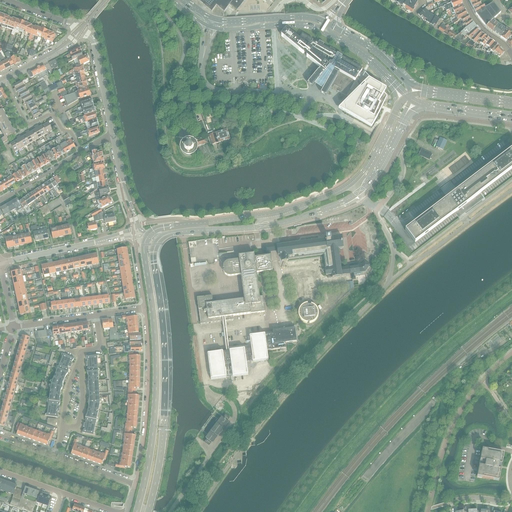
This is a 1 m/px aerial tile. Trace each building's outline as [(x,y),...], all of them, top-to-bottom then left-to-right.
[(197,0),(211,12),(216,6),(224,12),(227,8),(231,3),(236,7),(238,4),(241,0),(197,0)] [(387,0),(411,15),(417,4),(416,4),(417,2),(416,1),(415,0),(414,0),(387,0)] [(451,3),(444,5),(444,6),(446,11),(453,8),(462,4),(460,0),(457,0),(450,3),(451,3)] [(479,1),(471,5),(473,10),(475,13),(481,10),(485,8),(487,7),(485,4),(483,5),(481,5),(479,1)] [(487,7),(485,8),(487,12),(489,15),(497,8),(493,3),(487,7)] [(453,8),(446,11),(447,13),(450,11),(451,15),(454,14),(455,15),(465,10),(462,4),(453,8)] [(418,14),(423,20),(429,13),(424,8),(418,14)] [(487,12),(484,14),(487,18),(489,17),(492,21),(493,19),(494,18),(495,18),(501,12),(497,8),(489,15),(487,12)] [(454,14),(451,15),(452,17),(455,16),(457,19),(452,21),(454,24),(458,21),(459,20),(467,15),(465,10),(455,15),(454,14)] [(481,10),(475,13),(486,27),(492,21),(489,17),(487,18),(484,14),(481,10)] [(429,13),(423,20),(429,23),(434,15),(429,13)] [(1,25),(1,26),(7,28),(11,18),(9,18),(9,17),(5,15),(2,23),(1,25)] [(434,15),(429,23),(435,27),(440,19),(434,15)] [(467,15),(459,20),(460,22),(459,23),(460,25),(462,24),(470,19),(467,15)] [(11,18),(7,28),(13,30),(17,20),(13,18),(13,19),(11,18)] [(19,29),(23,20),(19,19),(19,20),(17,20),(13,30),(11,34),(14,35),(15,32),(18,33),(18,31),(19,29)] [(462,24),(460,25),(460,26),(461,28),(463,26),(465,29),(467,28),(473,24),(470,19),(462,24)] [(493,19),(492,21),(486,27),(492,32),(500,37),(506,29),(498,24),(493,19)] [(19,29),(18,31),(22,33),(21,37),(23,38),(24,35),(25,32),(28,24),(26,23),(27,22),(23,20),(19,29)] [(30,34),(33,27),(32,26),(32,25),(28,24),(25,32),(24,35),(29,37),(30,34)] [(438,29),(443,32),(447,27),(441,24),(438,29)] [(457,35),(453,39),(459,42),(476,28),(473,24),(467,28),(465,29),(459,34),(459,33),(457,35)] [(31,40),(33,35),(36,36),(39,28),(35,26),(35,27),(33,27),(30,34),(29,37),(28,39),(31,40)] [(39,28),(36,36),(35,40),(37,40),(39,37),(38,37),(38,36),(42,37),(45,28),(41,27),(41,28),(39,28)] [(45,28),(42,37),(44,38),(44,39),(42,45),(45,46),(46,42),(47,40),(50,32),(48,31),(49,30),(45,28)] [(476,28),(459,42),(465,45),(471,40),(474,36),(479,31),(476,28)] [(511,33),(506,29),(500,37),(506,41),(511,35),(511,33)] [(300,41),(299,40),(287,30),(285,32),(283,34),(282,34),(282,35),(281,36),(303,53),(304,53),(304,52),(306,50),(307,51),(310,53),(308,55),(307,55),(307,56),(306,56),(308,57),(321,68),(313,78),(318,82),(319,81),(320,82),(319,82),(319,83),(319,84),(320,84),(320,85),(321,85),(322,85),(323,84),(324,85),(323,86),(329,89),(330,87),(331,86),(339,72),(343,74),(349,78),(355,81),(358,76),(359,74),(361,71),(362,70),(362,69),(316,43),(315,43),(315,44),(315,45),(311,42),(312,41),(312,40),(304,35),(300,41)] [(451,32),(447,35),(453,39),(457,35),(454,33),(454,32),(452,30),(451,31),(451,32)] [(471,40),(465,45),(471,48),(474,48),(475,47),(473,45),(476,42),(483,34),(479,31),(474,36),(471,40)] [(47,40),(46,42),(49,43),(49,44),(51,44),(52,42),(55,35),(53,34),(54,33),(50,32),(47,40)] [(483,34),(476,42),(479,44),(480,43),(486,36),(483,34)] [(486,36),(480,43),(483,46),(485,44),(490,39),(486,36)] [(485,44),(483,46),(487,49),(489,47),(490,48),(495,43),(490,39),(485,44)] [(495,43),(490,48),(490,49),(489,48),(487,52),(488,52),(490,53),(491,51),(493,53),(495,50),(499,46),(495,43)] [(69,55),(66,56),(66,55),(64,56),(65,59),(71,56),(81,51),(79,46),(68,52),(69,55)] [(493,53),(492,53),(497,55),(498,56),(499,57),(500,57),(504,53),(499,46),(495,50),(493,53)] [(8,51),(4,54),(7,59),(8,60),(10,65),(11,66),(14,64),(15,65),(21,62),(19,58),(17,58),(16,55),(13,57),(12,55),(10,56),(8,51)] [(81,51),(71,56),(72,58),(68,60),(69,62),(74,60),(76,59),(83,56),(81,51)] [(0,58),(2,62),(5,69),(11,66),(10,65),(8,60),(7,59),(5,61),(1,54),(0,54),(0,58)] [(78,65),(76,66),(76,68),(79,67),(83,66),(84,66),(83,64),(90,61),(87,55),(83,56),(76,59),(78,63),(80,62),(80,64),(78,65)] [(46,70),(44,65),(41,66),(40,66),(37,67),(37,68),(31,71),(30,70),(28,71),(28,73),(31,78),(34,76),(34,77),(36,77),(38,80),(43,77),(49,75),(46,70)] [(72,73),(73,75),(76,74),(84,71),(83,66),(79,67),(76,68),(74,69),(74,70),(68,72),(69,74),(72,73)] [(71,78),(71,81),(77,79),(85,77),(84,71),(76,74),(73,75),(74,78),(71,78)] [(365,72),(363,76),(359,74),(358,76),(358,77),(347,97),(349,98),(350,98),(347,104),(344,109),(371,124),(387,95),(365,72)] [(77,79),(71,81),(72,83),(75,82),(76,85),(78,85),(86,82),(85,77),(77,79)] [(318,82),(313,78),(309,82),(315,86),(318,82)] [(13,89),(14,91),(24,85),(22,81),(14,85),(15,88),(13,89)] [(61,82),(49,88),(43,91),(45,94),(57,89),(64,87),(61,82)] [(78,85),(76,85),(76,88),(74,89),(74,92),(88,88),(86,82),(78,85)] [(24,85),(14,91),(15,93),(17,92),(18,95),(19,94),(27,90),(24,85)] [(5,99),(6,102),(9,100),(8,98),(2,87),(0,88),(0,97),(2,96),(4,100),(5,99)] [(61,92),(63,97),(65,97),(68,106),(78,100),(78,99),(80,98),(80,99),(91,95),(90,94),(89,90),(88,88),(80,91),(68,95),(65,90),(61,92)] [(19,94),(21,97),(19,98),(20,100),(30,94),(28,89),(27,90),(19,94)] [(30,94),(20,100),(21,101),(23,100),(24,103),(32,99),(30,94)] [(24,103),(23,104),(24,105),(26,105),(27,108),(36,103),(33,98),(33,99),(32,99),(24,103)] [(78,108),(78,109),(79,111),(93,106),(92,99),(81,103),(82,107),(81,108),(81,107),(78,108)] [(36,103),(27,108),(29,110),(27,111),(28,113),(31,112),(38,108),(36,103)] [(78,111),(75,112),(76,114),(81,112),(81,113),(83,112),(85,116),(95,112),(93,106),(79,111),(78,111)] [(38,108),(31,112),(32,114),(31,114),(33,118),(41,114),(42,114),(41,112),(43,111),(42,109),(40,110),(38,108)] [(95,112),(85,116),(78,118),(79,120),(82,119),(83,123),(85,122),(97,119),(95,112)] [(6,115),(0,118),(0,126),(1,126),(0,126),(9,121),(6,115)] [(97,119),(85,122),(88,130),(98,127),(97,119)] [(3,130),(0,131),(0,133),(4,132),(12,127),(9,121),(0,126),(1,126),(3,130)] [(45,123),(42,126),(47,134),(48,133),(49,135),(51,134),(50,132),(53,130),(48,123),(46,124),(45,123)] [(38,125),(36,126),(42,136),(47,134),(42,126),(42,125),(39,127),(38,125)] [(35,129),(33,131),(37,139),(42,136),(36,126),(34,127),(35,129)] [(6,136),(1,139),(3,143),(8,140),(7,138),(15,134),(12,127),(4,132),(6,136)] [(88,130),(82,132),(76,134),(78,138),(82,136),(83,134),(87,133),(89,136),(99,133),(100,132),(98,127),(88,130)] [(227,129),(216,133),(218,142),(230,139),(227,129)] [(29,130),(27,131),(33,142),(37,139),(33,131),(30,132),(29,130)] [(26,134),(24,136),(29,144),(33,142),(27,131),(25,132),(26,134)] [(209,135),(209,136),(212,144),(218,142),(216,133),(209,135)] [(69,140),(66,142),(70,150),(76,147),(75,146),(69,135),(68,134),(66,135),(67,139),(68,138),(69,140)] [(20,136),(18,137),(24,147),(29,144),(24,136),(21,138),(20,136)] [(60,136),(57,138),(59,142),(65,153),(70,150),(66,142),(62,144),(59,140),(60,137),(60,136)] [(17,140),(15,141),(20,149),(24,147),(18,137),(16,138),(17,140)] [(436,146),(443,150),(447,140),(440,137),(436,146)] [(55,147),(55,148),(60,156),(65,153),(59,142),(57,138),(55,139),(58,146),(56,147),(56,146),(55,147)] [(203,138),(193,142),(192,141),(191,141),(190,140),(189,140),(188,140),(187,141),(186,141),(185,142),(184,142),(183,143),(183,144),(182,145),(182,146),(182,147),(182,148),(182,149),(183,150),(183,151),(184,152),(185,153),(186,153),(187,154),(188,154),(189,154),(190,154),(191,154),(192,154),(193,153),(194,152),(195,151),(195,150),(200,148),(199,147),(200,147),(200,146),(205,144),(204,144),(208,143),(206,138),(203,139),(203,138)] [(20,149),(15,141),(10,144),(8,145),(9,147),(11,146),(15,152),(20,149)] [(53,149),(50,145),(48,146),(51,150),(56,159),(60,156),(55,148),(53,149)] [(453,194),(405,230),(415,243),(453,214),(460,209),(463,206),(511,168),(511,148),(472,179),(453,194)] [(431,156),(432,154),(421,149),(420,151),(419,150),(418,153),(419,153),(418,155),(429,160),(430,158),(431,159),(432,156),(431,156)] [(51,150),(46,153),(50,162),(56,159),(51,150)] [(103,161),(104,160),(104,158),(103,159),(101,151),(100,152),(100,150),(92,152),(92,153),(90,154),(91,160),(93,160),(93,164),(103,162),(103,161)] [(31,153),(29,154),(33,161),(31,162),(31,163),(36,170),(36,171),(40,168),(35,160),(34,158),(31,153)] [(46,153),(40,157),(45,165),(50,162),(46,153)] [(40,157),(35,160),(40,168),(45,165),(40,157)] [(26,160),(24,161),(26,165),(31,173),(36,171),(36,170),(31,163),(29,164),(26,160)] [(12,165),(13,167),(16,173),(21,180),(26,177),(21,168),(22,170),(19,171),(14,163),(12,165)] [(89,173),(92,172),(94,172),(94,171),(105,169),(104,166),(105,166),(105,164),(104,164),(104,163),(93,165),(94,169),(90,170),(90,171),(89,171),(89,173)] [(21,168),(26,177),(31,173),(26,165),(21,168)] [(94,172),(92,172),(93,176),(91,177),(92,179),(96,178),(95,177),(106,175),(105,169),(94,171),(94,172)] [(8,175),(6,176),(7,178),(6,179),(10,186),(16,183),(12,176),(11,174),(10,172),(8,170),(6,171),(8,175)] [(12,171),(10,172),(11,174),(12,176),(16,183),(21,180),(16,173),(14,174),(12,171)] [(96,178),(92,179),(93,184),(97,184),(97,183),(107,181),(106,175),(95,177),(96,178)] [(53,178),(49,181),(53,188),(55,191),(58,189),(60,192),(62,191),(57,184),(60,182),(56,176),(55,176),(53,178)] [(10,186),(6,179),(2,182),(6,188),(10,186)] [(49,181),(44,184),(50,192),(52,191),(56,197),(58,196),(55,191),(53,188),(49,181)] [(97,184),(93,184),(94,188),(94,189),(88,192),(90,194),(95,191),(98,189),(99,189),(108,187),(107,181),(97,183),(97,184)] [(44,184),(40,187),(45,194),(47,192),(51,198),(50,199),(52,200),(54,198),(51,194),(50,192),(44,184)] [(40,187),(36,189),(43,200),(45,203),(47,202),(42,195),(45,194),(40,187)] [(108,187),(99,189),(100,192),(95,194),(96,196),(100,195),(101,198),(110,193),(108,187)] [(36,189),(31,192),(36,199),(38,198),(39,199),(40,199),(41,201),(43,200),(36,189)] [(31,192),(27,195),(32,202),(34,201),(37,205),(39,203),(36,199),(31,192)] [(64,193),(61,195),(64,201),(69,198),(66,192),(64,193)] [(27,195),(23,198),(28,205),(30,204),(33,208),(33,207),(35,210),(37,209),(32,202),(27,195)] [(111,202),(112,201),(112,199),(110,199),(108,196),(94,204),(95,206),(98,204),(97,204),(98,203),(99,205),(100,204),(102,208),(112,203),(111,202)] [(23,198),(19,201),(21,205),(24,208),(28,205),(23,198)] [(69,198),(64,201),(67,206),(72,203),(69,198)] [(17,199),(11,202),(15,209),(21,205),(19,201),(17,199)] [(11,202),(6,205),(10,212),(15,209),(11,202)] [(10,212),(6,205),(0,208),(4,215),(10,212)] [(113,222),(116,221),(114,214),(106,216),(105,211),(98,214),(99,221),(103,220),(103,218),(104,218),(106,224),(109,223),(109,224),(113,223),(113,222)] [(93,217),(87,220),(89,222),(89,224),(88,224),(89,231),(97,229),(96,222),(95,223),(95,221),(98,221),(97,215),(93,217)] [(39,226),(36,227),(36,225),(31,226),(32,231),(33,231),(35,241),(42,240),(39,228),(39,226)] [(69,225),(63,226),(65,236),(71,234),(69,225)] [(46,226),(39,228),(42,240),(49,238),(46,226)] [(63,226),(57,227),(59,237),(65,236),(63,226)] [(59,237),(57,227),(51,228),(53,238),(59,237)] [(30,233),(24,234),(26,244),(32,243),(30,233)] [(24,234),(18,236),(20,245),(26,244),(24,234)] [(18,236),(11,237),(13,247),(20,245),(18,236)] [(340,268),(338,254),(338,249),(343,248),(343,246),(343,247),(341,238),(342,238),(342,236),(330,238),(330,237),(329,237),(329,238),(327,238),(325,238),(326,239),(280,245),(280,244),(277,244),(278,251),(278,255),(281,255),(282,261),(289,260),(324,255),(325,268),(324,268),(325,276),(331,275),(332,278),(341,276),(341,274),(348,274),(351,273),(352,279),(355,279),(355,276),(362,275),(362,272),(365,272),(369,266),(368,265),(369,264),(366,262),(365,263),(364,262),(362,265),(361,264),(354,265),(354,266),(348,267),(340,268)] [(13,247),(11,237),(5,238),(7,248),(13,247)] [(273,245),(269,245),(263,246),(264,256),(270,255),(270,252),(274,251),(278,251),(277,244),(273,245)] [(117,249),(118,256),(128,254),(127,248),(117,249)] [(97,253),(90,255),(93,265),(99,263),(97,256),(97,253)] [(260,257),(254,257),(254,253),(238,255),(239,259),(228,261),(227,261),(226,262),(225,262),(224,263),(223,264),(223,266),(223,267),(223,268),(223,271),(223,272),(224,273),(225,274),(226,275),(227,276),(228,276),(229,277),(230,276),(241,275),(242,283),(243,283),(244,283),(245,290),(244,290),(243,291),(244,299),(213,303),(212,296),(197,298),(200,323),(200,324),(201,324),(219,321),(222,321),(233,320),(233,319),(234,319),(233,316),(265,312),(265,311),(263,297),(263,296),(260,297),(257,273),(263,272),(272,271),(273,271),(270,255),(264,256),(260,257)] [(90,255),(84,256),(86,266),(93,265),(90,255)] [(84,256),(78,257),(80,267),(86,266),(84,256)] [(78,257),(72,259),(74,269),(80,267),(78,257)] [(72,259),(66,260),(68,270),(74,269),(72,259)] [(66,260),(60,261),(62,271),(68,270),(66,260)] [(60,261),(54,263),(56,273),(62,271),(60,261)] [(54,263),(48,264),(50,274),(56,273),(54,263)] [(50,274),(48,264),(41,265),(44,275),(50,274)] [(11,272),(13,278),(22,276),(21,270),(11,272)] [(22,276),(13,278),(14,284),(24,282),(22,276)] [(24,282),(14,284),(15,290),(25,288),(24,282)] [(25,288),(15,290),(17,297),(26,294),(25,288)] [(134,291),(124,293),(125,301),(130,300),(130,299),(135,298),(134,291)] [(26,294),(17,297),(18,303),(28,301),(26,294)] [(28,301),(18,303),(19,309),(29,307),(28,301)] [(306,322),(308,323),(310,323),(312,322),(314,321),(315,320),(317,319),(318,317),(319,316),(319,314),(319,312),(319,310),(318,308),(317,306),(316,305),(314,303),(313,302),(311,302),(309,302),(306,302),(304,303),(303,304),(301,305),(300,307),(299,309),(298,311),(298,313),(298,315),(299,317),(300,319),(302,320),(304,321),(306,322)] [(29,307),(19,309),(21,315),(30,313),(29,307)] [(109,332),(109,336),(117,335),(119,335),(118,333),(117,333),(116,327),(113,327),(112,319),(108,320),(108,319),(102,320),(103,329),(110,328),(110,331),(109,332)] [(52,329),(49,330),(50,337),(54,337),(53,335),(57,334),(57,337),(60,337),(59,335),(58,326),(52,327),(52,329)] [(223,351),(207,353),(211,380),(248,375),(247,363),(253,362),(268,360),(267,351),(286,348),(285,343),(297,342),(295,328),(272,331),(273,333),(265,334),(249,336),(251,344),(244,345),(245,348),(226,351),(226,348),(222,348),(223,351)] [(13,396),(29,338),(22,336),(8,386),(0,415),(0,425),(4,427),(13,396)] [(129,353),(129,364),(130,364),(140,364),(140,356),(136,356),(136,353),(129,353)] [(64,354),(58,368),(68,373),(69,369),(68,369),(69,369),(67,368),(70,361),(72,362),(72,361),(74,359),(74,358),(64,354)] [(86,356),(87,360),(89,360),(89,368),(88,368),(87,368),(87,372),(98,371),(97,355),(86,356)] [(113,359),(120,357),(119,355),(110,357),(111,365),(113,365),(113,359)] [(130,364),(129,372),(140,372),(140,364),(130,364)] [(52,383),(51,384),(63,387),(63,384),(62,383),(66,375),(68,373),(58,368),(52,383)] [(98,371),(87,372),(88,375),(88,384),(88,387),(99,387),(98,371)] [(129,372),(129,380),(140,380),(140,372),(129,372)] [(140,380),(129,380),(128,380),(128,391),(135,391),(135,389),(139,389),(140,380)] [(123,391),(123,388),(116,387),(115,381),(113,381),(114,390),(123,391)] [(51,385),(49,401),(60,402),(60,399),(61,390),(63,387),(51,384),(51,385)] [(99,387),(88,387),(89,390),(89,399),(88,402),(100,403),(100,402),(99,387)] [(124,395),(124,392),(114,392),(115,400),(118,400),(117,394),(124,395)] [(128,392),(127,403),(128,403),(138,404),(139,395),(135,395),(135,392),(128,392)] [(49,401),(47,416),(58,417),(58,414),(58,413),(56,413),(57,406),(59,406),(59,405),(60,402),(49,401)] [(85,417),(96,420),(100,405),(100,403),(88,402),(89,406),(87,414),(85,417)] [(128,403),(127,411),(138,412),(138,404),(128,403)] [(127,411),(127,419),(137,420),(138,412),(127,411)] [(207,439),(204,442),(209,446),(211,442),(213,443),(219,435),(220,436),(223,431),(222,431),(229,422),(227,421),(230,418),(226,415),(223,418),(222,417),(205,438),(207,439)] [(84,429),(82,432),(82,433),(93,435),(96,420),(85,417),(86,421),(86,422),(87,422),(85,429),(84,429)] [(137,420),(127,419),(126,419),(125,429),(132,430),(132,428),(136,428),(137,420)] [(17,435),(24,437),(28,428),(28,427),(18,423),(15,430),(18,430),(16,434),(17,435)] [(101,430),(110,432),(111,424),(108,424),(107,428),(101,427),(101,430)] [(28,428),(24,437),(32,440),(31,440),(32,440),(35,430),(28,428)] [(35,430),(32,440),(40,443),(43,433),(35,430)] [(120,433),(120,431),(114,430),(112,444),(114,445),(116,433),(120,433)] [(43,432),(43,433),(40,443),(47,445),(47,446),(49,440),(50,441),(54,432),(51,431),(50,435),(43,432)] [(124,439),(124,443),(134,444),(135,435),(131,435),(131,432),(125,431),(123,439),(124,439)] [(72,454),(79,457),(82,447),(83,446),(76,444),(78,440),(75,439),(72,448),(73,449),(71,454),(72,454)] [(124,443),(123,450),(133,451),(134,444),(124,443)] [(82,447),(79,457),(86,459),(86,460),(90,450),(82,447)] [(479,465),(477,477),(499,481),(501,470),(500,469),(500,468),(501,469),(501,465),(500,465),(501,464),(502,464),(504,453),(482,449),(480,460),(484,461),(483,466),(479,465)] [(90,450),(86,460),(87,460),(87,459),(94,462),(98,452),(90,450)] [(98,452),(94,462),(101,464),(101,465),(102,465),(104,460),(105,460),(108,451),(106,450),(104,454),(98,452)] [(123,450),(121,459),(131,460),(133,451),(123,450)] [(131,460),(121,459),(120,458),(119,464),(115,463),(115,466),(124,468),(125,467),(130,468),(131,460)] [(2,480),(0,484),(0,489),(6,491),(14,494),(16,488),(17,485),(9,482),(2,480)] [(20,500),(18,507),(25,510),(31,511),(32,511),(39,492),(25,487),(24,491),(20,500)] [(13,497),(10,504),(18,507),(20,500),(24,491),(16,488),(14,494),(13,497)] [(40,493),(37,502),(43,504),(46,495),(40,493)] [(46,495),(43,504),(48,506),(51,497),(46,495)]
